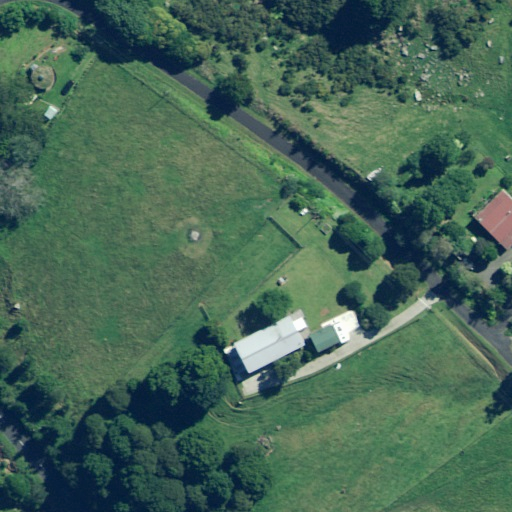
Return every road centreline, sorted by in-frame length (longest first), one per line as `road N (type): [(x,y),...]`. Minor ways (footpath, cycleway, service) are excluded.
road 1 (residential): [(61,0),(330,180),(511,361)]
road 2 (residential): [(82,511),(0,416)]
